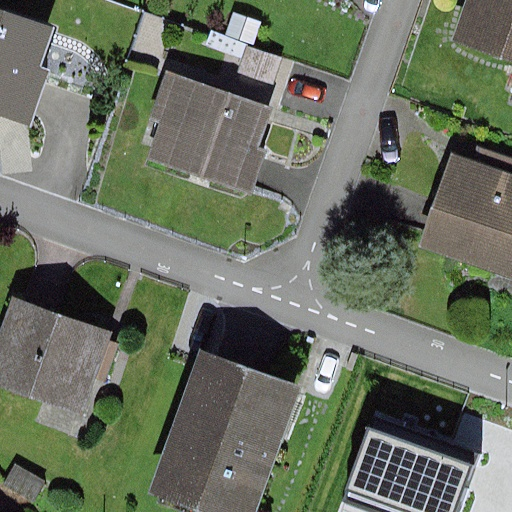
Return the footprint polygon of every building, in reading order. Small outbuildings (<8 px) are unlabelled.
[(511,0),(493,0),(478,44),(511,55),(511,0)] [(76,40),(0,15),(0,107),(49,123),(76,40)] [(291,114),(184,80),(173,114),(190,119),(177,163),(268,190),(291,114)] [(511,171),(466,159),(438,255),(511,276),(511,171)] [(130,337),(36,302),(3,388),(98,423),(130,337)] [(290,511),(339,388),(244,351),(185,500),(215,511),(290,511)] [(510,511),(511,507),(511,450),(403,411),(366,511),(510,511)]
